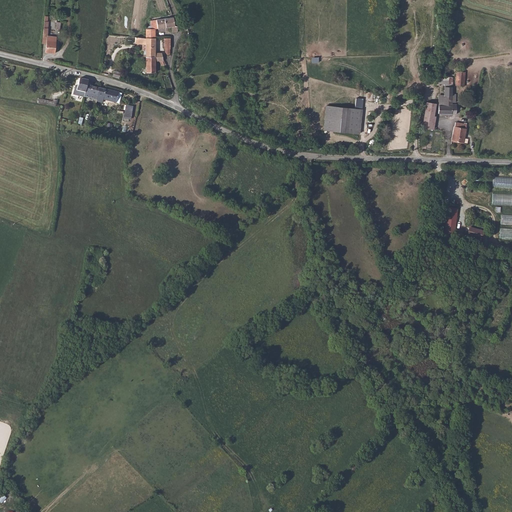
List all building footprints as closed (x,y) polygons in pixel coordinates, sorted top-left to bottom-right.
[(173,17),(156,19),(157,28),(171,27),(171,32),(178,32),(178,24),(177,23),(177,22),(175,22),(173,22),(173,17)] [(44,27),(42,44),(46,44),(45,52),(55,53),(56,38),(47,37),(48,28),(44,27)] [(152,29),(145,29),(145,38),(154,38),(154,28),(152,29)] [(145,54),(143,54),(143,57),(145,57),(155,56),(155,52),(154,38),(145,38),(145,43),(145,50),(145,54)] [(155,56),(145,57),(146,72),(155,72),(155,60),(159,60),(160,63),(161,65),(165,64),(163,61),(162,60),(161,53),(155,52),(155,56)] [(114,70),(112,76),(119,78),(120,72),(114,70)] [(457,71),(455,86),(464,86),(465,72),(457,71)] [(168,75),(160,75),(164,89),(170,89),(170,90),(172,90),(168,75)] [(440,78),(435,85),(440,87),(440,84),(444,85),(444,99),(444,106),(439,105),(438,113),(455,114),(456,104),(453,104),(453,108),(451,108),(452,102),(455,102),(455,94),(452,94),(453,77),(445,77),(445,76),(442,76),(442,78),(440,78)] [(88,81),(79,79),(76,89),(74,89),(73,93),(83,96),(86,85),(88,81)] [(86,85),(83,96),(84,93),(91,94),(90,98),(96,99),(99,88),(91,86),(86,85)] [(96,99),(96,102),(101,102),(102,100),(116,103),(118,93),(99,88),(96,99)] [(355,107),(362,107),(363,98),(356,97),(355,107)] [(431,129),(432,127),(434,117),(432,116),(434,103),(427,102),(422,127),(431,129)] [(326,104),(323,128),(358,132),(361,108),(326,104)] [(125,105),(124,120),(131,120),(133,106),(125,105)] [(466,124),(455,122),(451,140),(464,142),(466,128),(465,128),(466,124)] [(511,177),(493,177),(493,186),(511,187),(511,177)] [(511,193),(490,193),(490,203),(511,204),(511,193)] [(449,207),(446,232),(456,233),(459,209),(449,207)] [(471,228),(469,236),(483,239),(485,231),(471,228)] [(497,238),(511,238),(511,228),(498,228),(497,238)]
